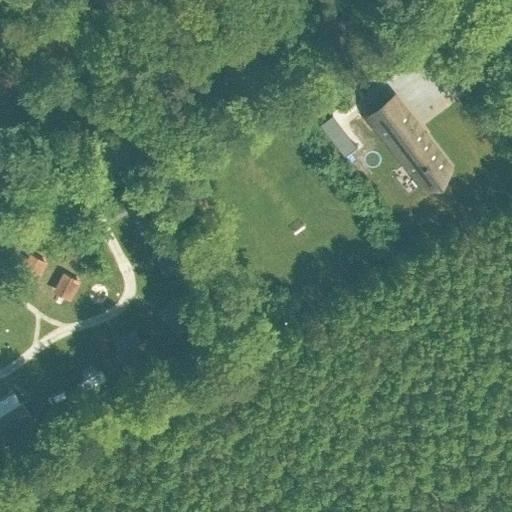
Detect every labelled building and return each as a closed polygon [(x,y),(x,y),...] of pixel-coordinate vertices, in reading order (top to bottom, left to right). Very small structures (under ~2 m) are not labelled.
[(363,18),(357,7),(341,16),(348,27),(363,18)] [(451,160),(396,89),(367,111),(421,183),(451,160)] [(335,142),(347,133),(331,113),(319,122),(335,142)] [(0,247),(1,248),(13,224),(0,217),(0,247)] [(19,271),(36,280),(46,261),(29,252),(19,271)] [(52,290),(69,299),(79,280),(62,271),(52,290)] [(182,332),(199,306),(184,297),(168,323),(182,332)]
